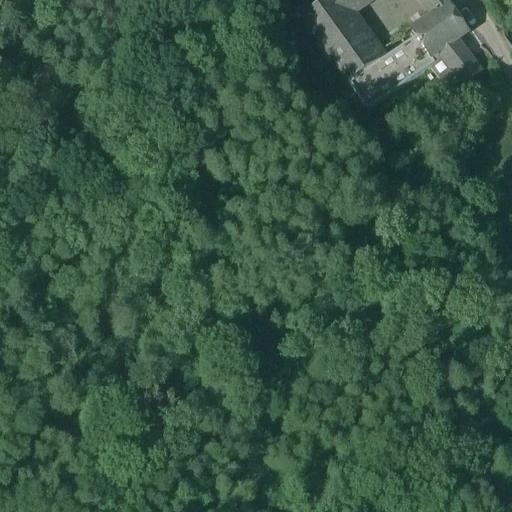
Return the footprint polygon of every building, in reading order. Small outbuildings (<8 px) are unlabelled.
[(379,64),(345,17),(370,0),(329,0),(301,20),(347,85),(379,64)] [(442,0),(423,0),(434,16),(410,32),(416,41),(422,50),(429,61),(424,64),(425,65),(441,84),(451,75),(469,59),(457,43),(467,36),(442,0)] [(422,50),(416,41),(380,63),(390,77),(356,98),(365,108),(411,75),(404,66),(410,62),(408,60),(422,50)] [(422,50),(408,60),(410,62),(404,66),(411,75),(425,65),(424,64),(429,61),(422,50)] [(469,59),(451,75),(461,90),(481,75),(469,59)] [(379,64),(347,85),(356,98),(390,77),(380,63),(379,64)]
